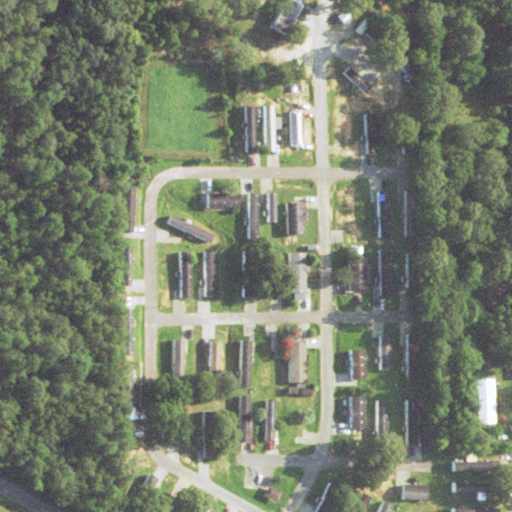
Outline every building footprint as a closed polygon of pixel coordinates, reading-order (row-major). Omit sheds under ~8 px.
[(283,0),(270,27),(285,34),(301,0),(283,0)] [(365,33),(371,27),(400,55),(395,61),(365,33)] [(343,72),(349,66),(370,86),(364,92),(343,72)] [(416,79),(412,84),(410,83),(410,84),(402,78),(403,77),(399,75),(399,76),(395,73),(395,72),(394,71),(398,67),(407,74),(408,72),(415,77),(413,78),(416,79)] [(386,93),(389,90),(396,96),(393,100),(386,93)] [(263,105),(273,105),(274,151),(264,151),(263,105)] [(244,106),(254,106),(254,151),(245,151),(244,106)] [(401,108),(411,108),(412,154),(402,154),(401,108)] [(291,112),(299,112),(300,150),(292,151),(291,112)] [(346,114),(354,114),(354,153),(346,153),(346,114)] [(366,114),(374,114),(376,153),(367,153),(366,114)] [(123,231),(124,186),(132,186),(132,231),(123,231)] [(405,236),(405,227),(400,227),(400,219),(404,219),(404,190),(413,190),(414,236),(405,236)] [(377,191),(386,191),(388,237),(378,237),(377,191)] [(205,193),(237,193),(237,207),(205,207),(205,193)] [(247,238),(247,193),(256,193),(256,238),(247,238)] [(267,193),(275,193),(275,222),(267,222),(267,193)] [(346,194),(355,194),(355,233),(346,233),(346,194)] [(285,202),(301,202),(302,234),(286,234),(285,202)] [(167,223),(170,215),(211,235),(208,242),(167,223)] [(122,285),(122,245),(131,245),(130,285),(122,285)] [(241,296),(242,250),(251,250),(250,296),(241,296)] [(267,295),(268,250),(277,250),(276,296),(267,295)] [(378,250),(388,250),(388,296),(379,296),(378,250)] [(179,251),(188,251),(189,298),(180,298),(179,251)] [(203,251),(212,251),(213,296),(203,297),(203,251)] [(287,252),(304,252),(304,292),(287,292),(287,252)] [(405,253),(415,253),(415,297),(406,297),(405,253)] [(347,257),(369,257),(369,283),(364,283),(364,289),(347,289),(347,257)] [(299,299),(310,299),(310,311),(299,311),(299,299)] [(122,308),(132,308),(132,354),(122,355),(122,308)] [(406,334),(415,334),(415,380),(406,380),(406,334)] [(379,336),(388,336),(389,370),(379,370),(379,336)] [(239,386),(240,340),(249,340),(249,387),(239,386)] [(261,386),(262,340),(271,341),(270,386),(261,386)] [(172,386),(172,341),(182,341),(181,386),(172,386)] [(209,380),(209,342),(218,342),(218,380),(209,380)] [(288,342),(304,342),(305,382),(288,382),(288,342)] [(454,352),(461,345),(467,351),(460,358),(454,352)] [(349,350),(364,349),(365,379),(350,380),(349,350)] [(123,369),(130,369),(131,407),(123,407),(123,369)] [(476,423),(494,423),(492,378),(474,378),(476,423)] [(449,392),(449,382),(459,383),(458,393),(449,392)] [(273,405),(272,441),(263,441),(264,395),(273,395),(273,400),(277,400),(277,405),(273,405)] [(238,442),(239,396),(248,396),(247,442),(238,442)] [(367,416),(367,421),(364,421),(364,429),(350,428),(350,396),(363,396),(364,416),(367,416)] [(173,398),(182,398),(183,443),(174,443),(173,398)] [(376,446),(376,400),(385,400),(385,446),(376,446)] [(405,400),(414,400),(414,445),(405,445),(405,400)] [(288,436),(291,408),(305,409),(302,438),(288,436)] [(202,411),(211,411),(213,458),(204,459),(202,411)] [(122,431),(132,431),(132,477),(123,477),(122,431)] [(451,462),(496,461),(497,470),(451,471),(451,462)] [(137,511),(130,507),(149,474),(157,479),(137,511)] [(313,511),(328,482),(343,490),(332,511),(313,511)] [(451,492),(451,483),(497,483),(497,492),(451,492)] [(401,499),(401,485),(426,485),(426,500),(401,499)] [(263,496),(268,486),(281,492),(276,502),(263,496)] [(351,511),(361,493),(369,497),(361,511),(351,511)] [(168,511),(176,497),(184,502),(179,511),(168,511)] [(378,511),(383,502),(391,506),(388,511),(378,511)]
